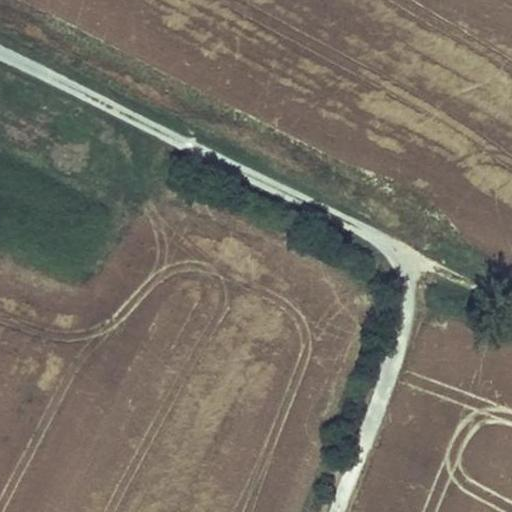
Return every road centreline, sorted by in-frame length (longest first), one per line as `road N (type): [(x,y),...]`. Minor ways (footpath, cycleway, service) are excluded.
road 1 (track): [(366,231),(0,54)]
road 2 (track): [(511,304),(366,231)]
